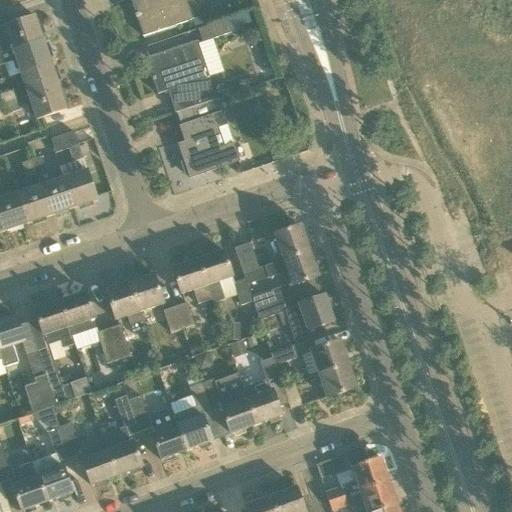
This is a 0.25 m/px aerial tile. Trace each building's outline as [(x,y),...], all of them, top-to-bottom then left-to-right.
[(0,0),(0,10),(13,7),(10,0),(0,0)] [(134,0),(131,1),(131,2),(133,2),(138,14),(135,15),(136,18),(139,17),(145,35),(143,36),(143,37),(193,20),(185,0),(134,0)] [(511,0),(414,0),(433,58),(471,46),(480,73),(412,93),(418,113),(413,114),(433,179),(511,154),(511,0)] [(5,27),(13,51),(43,40),(35,17),(5,27)] [(225,22),(209,27),(213,39),(229,34),(225,22)] [(9,78),(21,73),(51,63),(43,40),(13,51),(1,54),(0,54),(0,66),(5,64),(9,78)] [(197,42),(165,53),(146,59),(146,60),(148,59),(154,77),(152,78),(152,81),(155,80),(159,93),(157,94),(158,95),(168,91),(175,113),(177,113),(216,100),(208,78),(209,78),(197,42)] [(59,86),(51,63),(21,73),(25,85),(13,89),(14,91),(0,95),(0,96),(3,105),(17,100),(17,101),(29,97),(28,96),(59,86)] [(67,110),(65,105),(59,87),(29,97),(37,120),(67,110)] [(220,113),(216,100),(177,113),(181,126),(180,127),(185,143),(178,145),(184,162),(181,163),(185,175),(188,174),(190,179),(239,162),(234,145),(224,148),(217,129),(227,126),(222,112),(220,113)] [(6,116),(21,111),(17,101),(3,106),(6,116)] [(68,148),(72,163),(83,159),(79,145),(78,145),(74,132),(51,140),(55,153),(68,148)] [(36,174),(40,186),(51,217),(74,209),(64,179),(51,183),(47,171),(42,157),(31,161),(36,175),(36,174)] [(26,178),(36,175),(31,161),(22,164),(26,178)] [(97,201),(87,171),(64,179),(74,209),(97,201)] [(0,219),(4,232),(27,224),(17,194),(4,199),(0,187),(0,186),(0,219)] [(27,224),(51,217),(40,186),(17,194),(27,224)] [(283,261),(309,252),(301,226),(274,235),(283,261)] [(250,244),(235,249),(243,275),(259,269),(250,244)] [(198,260),(207,286),(233,278),(224,252),(198,260)] [(247,286),(287,272),(292,286),(318,277),(309,252),(283,261),(259,269),(243,275),(245,280),(247,286)] [(181,295),(193,291),(198,305),(211,300),(206,287),(207,286),(198,260),(173,269),(181,295)] [(154,275),(130,283),(140,313),(164,305),(154,275)] [(253,302),(251,298),(247,286),(245,280),(234,284),(241,306),(253,302)] [(143,322),(140,313),(130,283),(106,291),(116,321),(127,317),(130,326),(143,322)] [(251,298),(253,302),(255,310),(288,298),(284,287),(251,298)] [(97,329),(94,320),(95,320),(86,293),(60,302),(72,337),(97,329)] [(288,298),(255,310),(259,321),(279,315),(283,326),(303,319),(308,331),(334,322),(325,296),(299,305),(299,306),(292,309),(288,298)] [(35,310),(38,320),(43,336),(46,336),(49,345),(60,341),(63,350),(75,346),(72,337),(60,302),(35,310)] [(187,304),(175,308),(183,330),(194,326),(187,304)] [(171,334),(183,330),(175,308),(163,311),(171,334)] [(12,347),(24,343),(19,327),(16,317),(0,321),(0,355),(2,360),(4,368),(18,363),(12,347)] [(109,330),(119,361),(131,357),(120,326),(109,330)] [(119,361),(109,330),(97,334),(107,365),(119,361)] [(310,352),(319,375),(349,365),(340,341),(310,352)] [(271,355),(272,359),(275,367),(298,359),(294,347),(271,355)] [(58,372),(54,361),(50,349),(38,353),(56,406),(76,399),(71,385),(63,387),(58,372)] [(51,407),(56,406),(38,353),(27,357),(34,380),(36,384),(24,388),(33,414),(51,407)] [(243,389),(257,426),(282,417),(272,390),(270,391),(268,386),(280,381),(275,367),(272,359),(260,363),(266,381),(243,389)] [(349,365),(319,375),(327,399),(357,389),(349,365)] [(196,408),(174,417),(187,452),(212,442),(203,416),(201,417),(199,411),(210,407),(201,384),(199,379),(187,383),(196,408)] [(257,426),(243,389),(240,380),(217,388),(213,379),(201,384),(210,407),(221,403),(223,409),(221,409),(231,435),(257,426)] [(295,384),(283,388),(290,410),(302,406),(295,384)] [(102,436),(104,442),(117,477),(143,468),(133,442),(130,443),(128,437),(140,433),(129,402),(127,396),(115,401),(125,428),(102,436)] [(187,452),(174,417),(171,409),(148,418),(141,397),(129,402),(140,433),(152,428),(154,434),(152,435),(161,461),(187,452)] [(58,463),(70,458),(60,429),(51,407),(33,414),(34,418),(48,434),(58,463)] [(117,477),(104,442),(81,450),(72,425),(60,429),(70,458),(83,454),(85,460),(82,461),(91,487),(117,477)] [(0,482),(1,484),(13,480),(0,446),(0,482)] [(352,468),(368,463),(363,449),(347,455),(352,468)] [(32,464),(47,503),(73,494),(63,467),(59,469),(54,456),(32,464)] [(329,503),(389,482),(381,458),(368,463),(352,468),(357,483),(326,494),(329,503)] [(22,511),(47,503),(32,464),(19,469),(24,482),(12,486),(21,511),(22,511)] [(363,501),(366,511),(374,511),(396,505),(389,482),(329,503),(332,511),(363,501)] [(305,511),(296,488),(271,497),(276,511),(305,511)] [(276,511),(271,497),(245,506),(247,511),(276,511)]
